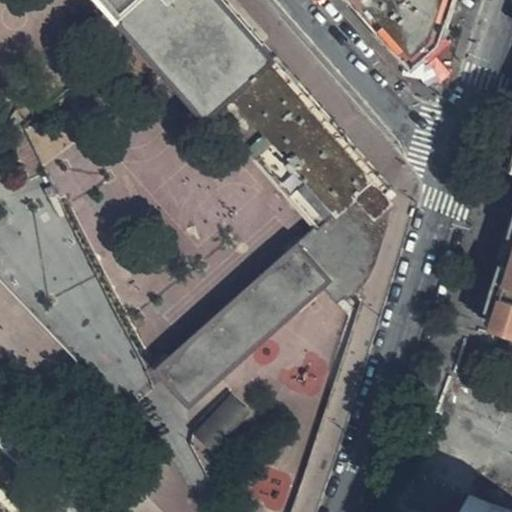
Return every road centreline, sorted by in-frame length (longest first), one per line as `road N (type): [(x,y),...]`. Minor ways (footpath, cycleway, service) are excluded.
road 1 (tertiary): [(453,155),(345,511)]
road 2 (residential): [(453,155),(421,137),(296,0)]
road 3 (tertiary): [(502,0),(453,155)]
